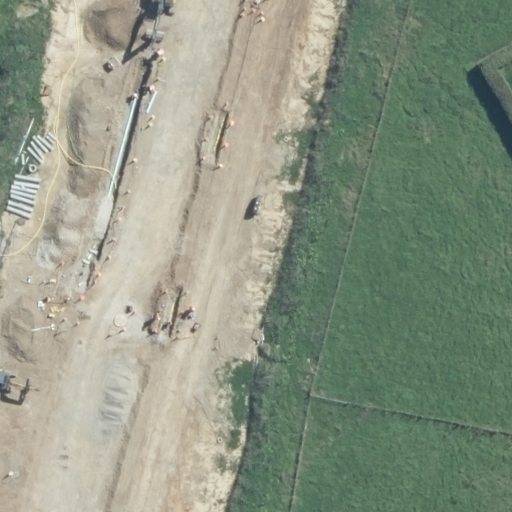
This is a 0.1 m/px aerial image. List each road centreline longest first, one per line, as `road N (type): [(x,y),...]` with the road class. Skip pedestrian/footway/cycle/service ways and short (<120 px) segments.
road 1 (residential): [(202,0),(66,511)]
road 2 (unknown): [(0,106),(162,150)]
